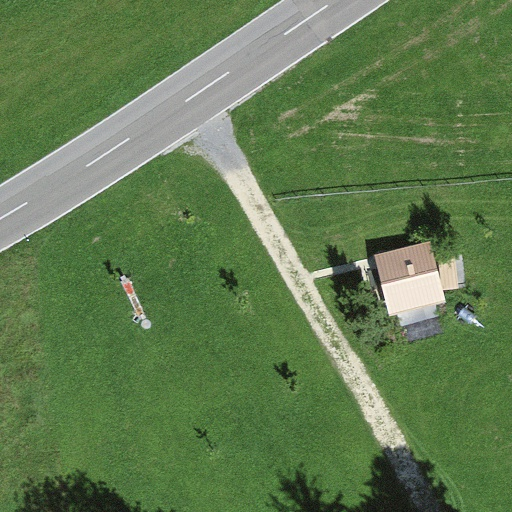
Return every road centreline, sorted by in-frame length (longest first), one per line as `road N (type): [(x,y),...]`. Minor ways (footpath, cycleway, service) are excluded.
road 1 (track): [(431,511),(193,98)]
road 2 (tertiary): [(0,220),(340,0)]
